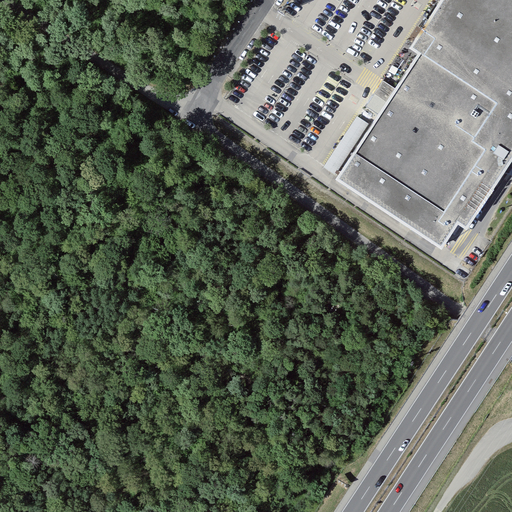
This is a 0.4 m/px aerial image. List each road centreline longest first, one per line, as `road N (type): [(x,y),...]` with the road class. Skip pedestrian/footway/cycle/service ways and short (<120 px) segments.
road 1 (unclassified): [(190,116),(511,351)]
road 2 (motorway): [(511,271),(353,511)]
road 3 (motorway): [(389,511),(511,325)]
road 4 (unclassified): [(5,0),(190,116)]
road 5 (tertiary): [(190,116),(265,0)]
